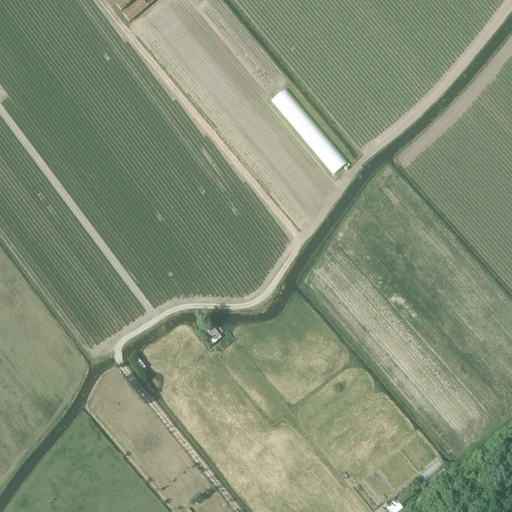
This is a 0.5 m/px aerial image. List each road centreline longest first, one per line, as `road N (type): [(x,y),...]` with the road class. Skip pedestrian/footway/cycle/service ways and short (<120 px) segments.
road 1 (track): [(93,355),(173,309),(256,302),(299,242),(103,4)]
road 2 (track): [(161,316),(0,96)]
road 3 (track): [(239,511),(123,369),(118,345)]
